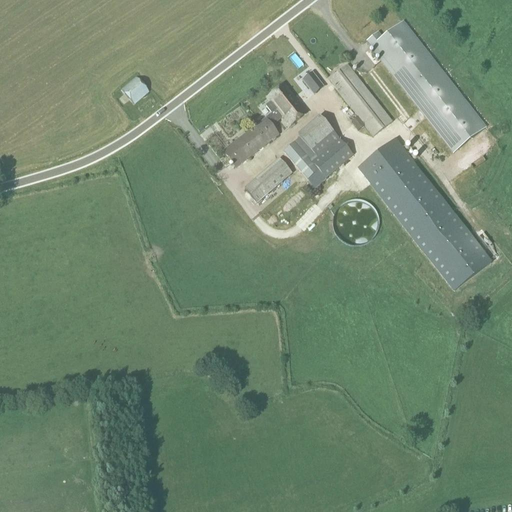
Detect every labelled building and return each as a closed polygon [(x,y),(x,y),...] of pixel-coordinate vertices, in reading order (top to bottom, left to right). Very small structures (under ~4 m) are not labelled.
[(378,33),(366,42),(454,154),(485,129),(402,23),(382,39),(378,33)] [(328,80),(333,87),(373,138),(392,122),(347,65),(328,80)] [(319,82),(312,73),(308,77),(302,81),(309,90),(319,82)] [(149,92),(136,77),(121,90),(134,105),(149,92)] [(279,135),(272,127),(282,119),(289,127),(306,114),(284,86),(267,99),(270,103),(266,106),(271,114),(266,118),(265,118),(222,151),(235,169),(279,135)] [(249,121),(237,104),(213,121),(225,138),(249,121)] [(406,133),(420,120),(412,112),(399,126),(406,133)] [(325,180),(353,156),(339,140),(319,117),(297,136),(299,138),(283,152),(314,189),(325,180)] [(420,134),(415,138),(420,144),(425,140),(420,134)] [(395,141),(358,170),(454,293),(473,278),(491,264),(473,241),(395,141)] [(273,161),(238,192),(252,207),(287,177),(273,161)]
